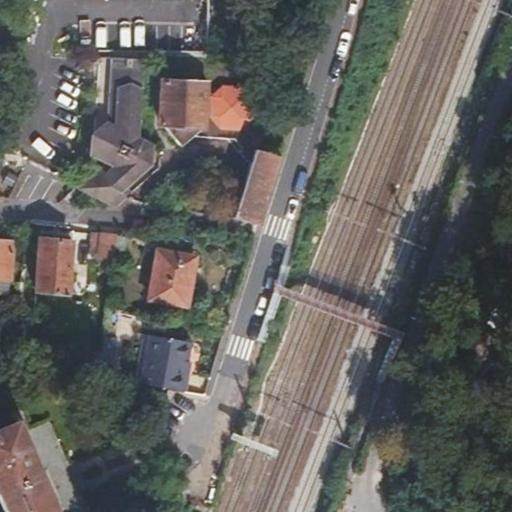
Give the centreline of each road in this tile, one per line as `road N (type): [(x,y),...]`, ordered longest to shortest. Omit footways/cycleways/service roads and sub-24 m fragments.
road 1 (residential): [(189,477),(336,0)]
road 2 (unclassified): [(365,511),(367,447),(386,386),(511,71)]
road 3 (residential): [(0,209),(173,232),(197,203),(199,176)]
